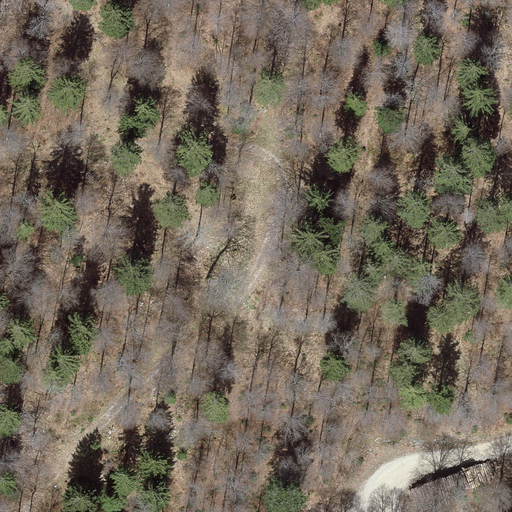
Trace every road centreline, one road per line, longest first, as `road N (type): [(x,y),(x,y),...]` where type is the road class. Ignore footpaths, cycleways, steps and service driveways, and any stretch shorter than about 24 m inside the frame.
road 1 (track): [(0,162),(204,149),(244,155),(265,175),(265,214),(234,256),(61,433),(12,511)]
road 2 (track): [(511,442),(394,474),(376,494),(375,511)]
